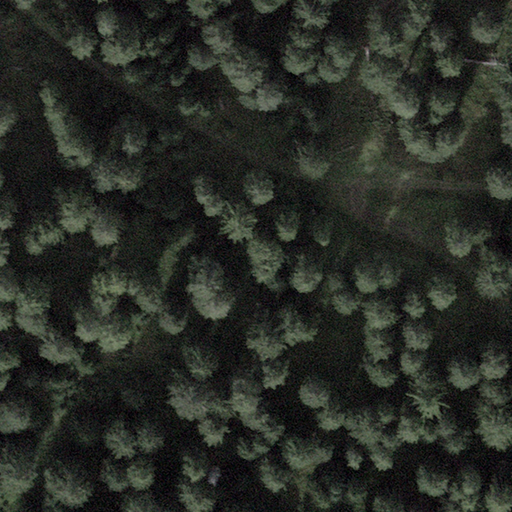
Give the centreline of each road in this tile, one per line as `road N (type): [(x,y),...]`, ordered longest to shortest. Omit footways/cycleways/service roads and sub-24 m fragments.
road 1 (track): [(511,186),(370,195),(194,123),(0,0)]
road 2 (track): [(370,195),(489,271),(511,322)]
